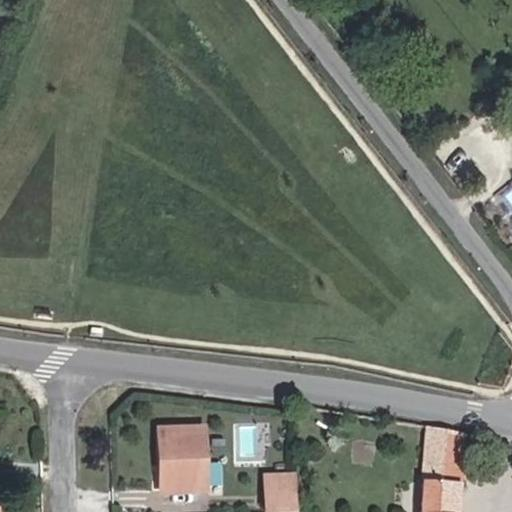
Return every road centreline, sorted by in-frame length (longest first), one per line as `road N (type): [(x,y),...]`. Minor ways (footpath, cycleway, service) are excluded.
road 1 (unclassified): [(61,355),(304,383),(511,424)]
road 2 (unclassified): [(284,0),(511,296)]
road 3 (residential): [(65,511),(61,355)]
